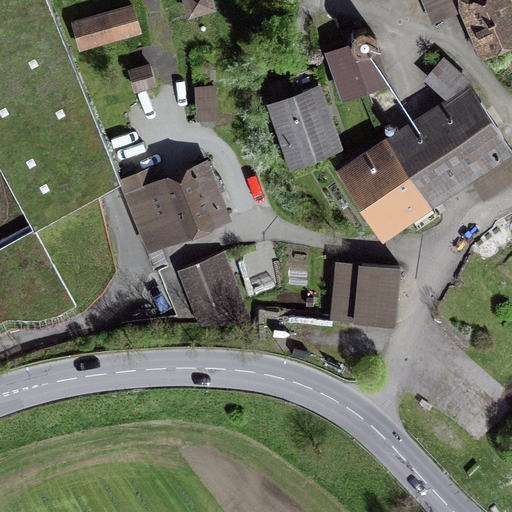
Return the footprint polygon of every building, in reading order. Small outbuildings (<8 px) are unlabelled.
[(49,0),(0,0),(0,328),(4,326),(11,330),(12,322),(37,323),(62,317),(84,305),(102,288),(116,265),(98,189),(121,177),(49,0)] [(185,0),(190,13),(213,7),(210,0),(185,0)] [(511,38),(511,26),(500,0),(451,0),(454,4),(460,1),(481,52),(511,38)] [(140,31),(132,4),(73,21),(81,48),(140,31)] [(329,52),(343,94),(365,87),(350,45),(329,52)] [(458,100),(472,86),(473,85),(446,59),(428,79),(448,98),(452,94),(458,100)] [(149,64),(130,69),(135,89),(155,83),(149,64)] [(373,160),(354,172),(390,228),(429,203),(424,194),(485,155),(490,164),(511,150),(472,86),(458,100),(461,104),(393,148),(386,137),(366,149),(373,160)] [(274,103),(293,160),(336,145),(316,88),(274,103)] [(217,91),(196,93),(196,127),(218,126),(217,91)] [(179,229),(218,214),(207,184),(218,179),(210,161),(191,168),(192,172),(129,197),(151,251),(183,238),(179,229)] [(236,261),(249,296),(279,285),(266,249),(236,261)] [(221,251),(183,266),(204,324),(248,320),(221,251)] [(394,325),(399,265),(362,262),(357,322),(394,325)]
